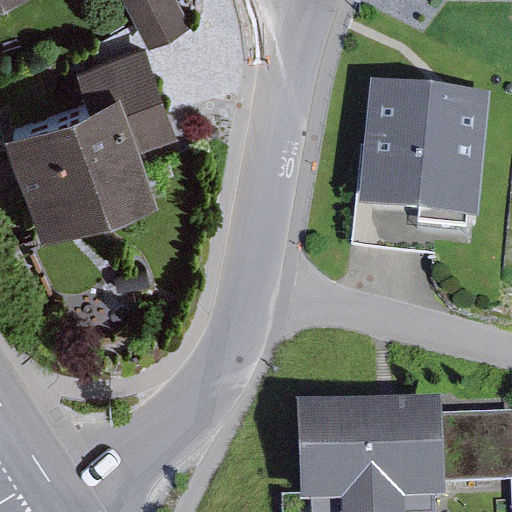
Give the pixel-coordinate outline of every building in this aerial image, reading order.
[(123,0),(149,48),(191,26),(177,0),(123,0)] [(88,107),(5,136),(42,243),(159,203),(141,150),(176,138),(145,47),(75,71),(88,107)] [(368,93),(353,245),(399,249),(435,253),(436,241),(474,245),(487,105),(434,100),(368,93)] [(440,417),(297,422),(300,501),(300,511),(443,511),(443,491),(511,488),(511,419),(440,423),(440,417)] [(300,511),(300,501),(283,501),(282,511),(300,511)]
